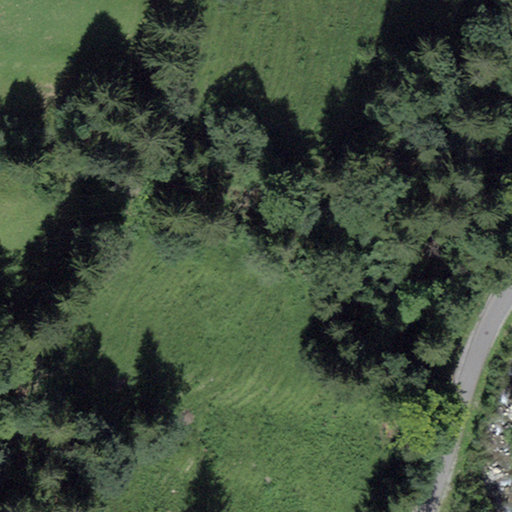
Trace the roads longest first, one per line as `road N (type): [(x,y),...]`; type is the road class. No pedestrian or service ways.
road 1 (track): [(160,0),(158,31),(145,52),(73,80),(55,96),(50,144),(70,211),(0,348)]
road 2 (unclassified): [(421,511),(477,358),(511,290)]
